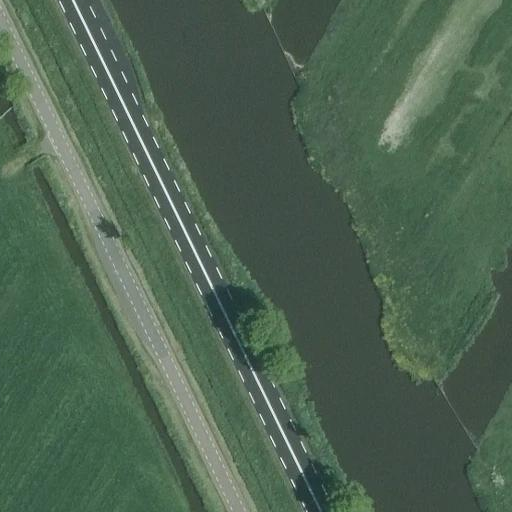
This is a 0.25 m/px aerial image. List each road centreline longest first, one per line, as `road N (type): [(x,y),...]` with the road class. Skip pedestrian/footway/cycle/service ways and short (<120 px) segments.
road 1 (primary): [(323,511),(74,0)]
road 2 (unclassified): [(242,511),(0,10)]
